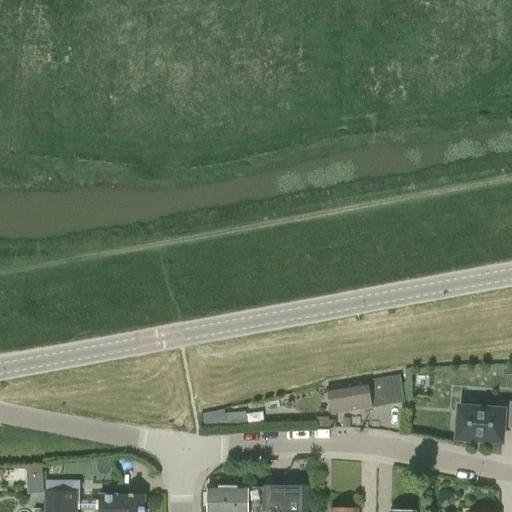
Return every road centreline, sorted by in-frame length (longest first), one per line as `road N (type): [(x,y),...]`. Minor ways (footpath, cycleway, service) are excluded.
road 1 (tertiary): [(0,371),(511,274)]
road 2 (residential): [(179,444),(363,445),(511,474)]
road 3 (residential): [(0,412),(179,444)]
